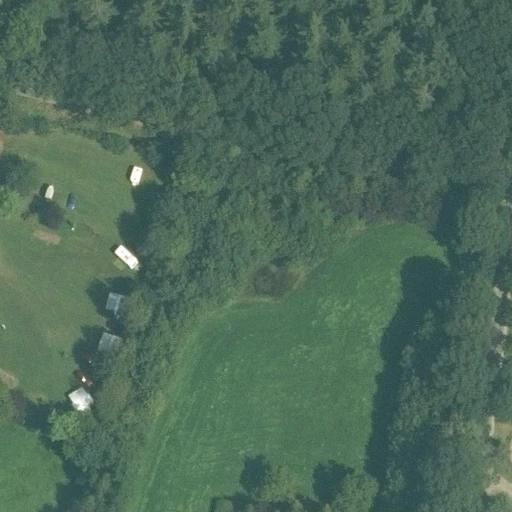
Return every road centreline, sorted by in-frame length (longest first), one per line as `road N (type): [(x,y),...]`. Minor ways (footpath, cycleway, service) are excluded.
road 1 (unclassified): [(0,80),(381,167),(511,184)]
road 2 (unclassified): [(469,511),(511,184)]
road 3 (track): [(511,184),(476,0)]
